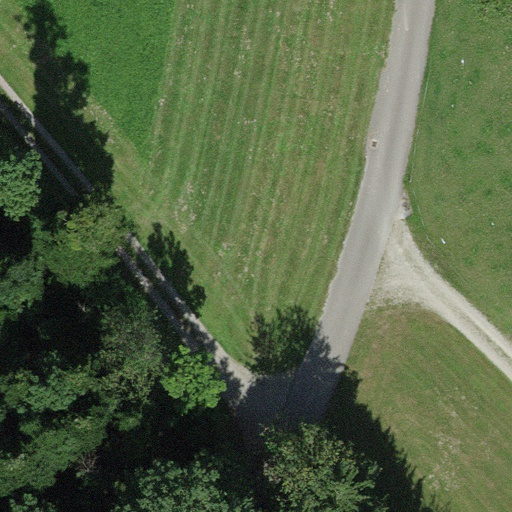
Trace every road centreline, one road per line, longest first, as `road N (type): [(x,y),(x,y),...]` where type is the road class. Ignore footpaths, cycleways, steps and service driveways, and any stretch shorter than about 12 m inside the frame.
road 1 (unclassified): [(412,0),(372,226),(308,424),(268,511)]
road 2 (track): [(308,424),(249,405),(0,106)]
road 3 (track): [(511,353),(372,226)]
